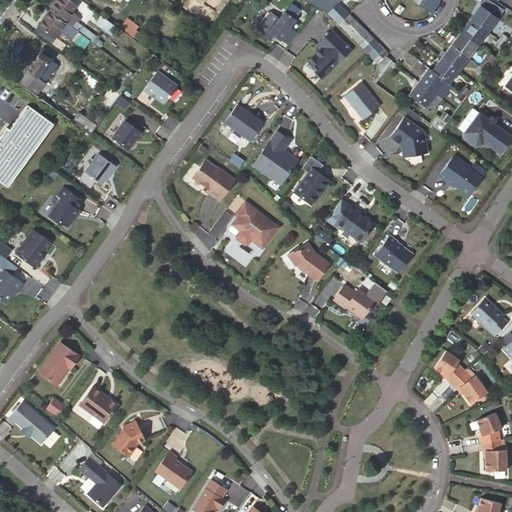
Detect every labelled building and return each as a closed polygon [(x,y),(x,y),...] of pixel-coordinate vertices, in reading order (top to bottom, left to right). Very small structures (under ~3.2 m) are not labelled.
[(70,0),(56,0),(49,10),(65,22),(78,32),(80,33),(85,37),(90,32),(72,18),(74,15),(70,12),(76,4),(70,0)] [(303,0),(327,14),(337,3),(333,0),(303,0)] [(483,0),(470,18),(488,32),(503,11),(488,0),(483,0)] [(284,11),(294,17),(299,8),(290,2),(284,11)] [(302,9),(308,13),(312,7),(306,3),(302,9)] [(339,24),(349,14),(337,3),(327,14),(339,24)] [(78,32),(65,22),(64,24),(48,12),(38,27),(54,38),(63,27),(77,38),(80,33),(78,32)] [(288,27),(293,20),(283,12),(278,19),(269,12),(256,29),(268,39),(272,35),(278,40),(279,39),(288,27)] [(344,29),(354,19),(349,14),(339,24),(344,29)] [(112,24),(100,15),(95,23),(106,32),(112,24)] [(119,29),(140,44),(145,37),(135,30),(139,26),(128,18),(119,29)] [(478,44),(488,32),(470,18),(465,25),(460,31),(478,44)] [(349,34),(359,24),(354,19),(344,29),(349,34)] [(112,36),(118,28),(112,24),(106,32),(112,36)] [(363,28),(359,24),(349,34),(353,38),(363,28)] [(38,27),(35,31),(51,43),(54,38),(38,27)] [(296,33),(288,27),(279,39),(287,45),(296,33)] [(368,33),(363,28),(353,38),(356,41),(358,43),(368,33)] [(350,49),(331,31),(320,41),(326,47),(322,51),(318,51),(307,62),(313,67),(311,69),(321,79),(338,62),(337,62),(340,59),(341,59),(350,49)] [(456,37),(450,45),(468,58),(478,44),(460,31),(456,37)] [(505,31),(498,39),(503,43),(510,34),(505,31)] [(363,48),(373,38),(368,33),(358,43),(363,48)] [(363,48),(367,52),(378,43),(373,38),(363,48)] [(503,43),(498,39),(492,48),(497,52),(503,43)] [(326,47),(320,41),(316,45),(322,51),(326,47)] [(367,52),(372,57),(382,48),(378,43),(367,52)] [(450,45),(441,57),(459,71),(468,58),(450,45)] [(377,62),(385,55),(388,53),(382,48),(372,57),(377,62)] [(27,71),(19,83),(35,94),(40,88),(37,86),(41,80),(37,77),(38,75),(46,80),(57,64),(40,52),(27,71)] [(493,56),(489,52),(482,61),(487,65),(493,56)] [(377,62),(372,81),(375,83),(391,60),(385,55),(377,62)] [(441,57),(431,70),(445,80),(445,81),(449,84),(449,83),(459,71),(441,57)] [(428,67),(418,81),(442,98),(447,91),(441,86),(445,81),(445,80),(431,70),(428,67)] [(176,85),(156,70),(143,88),(150,93),(150,92),(163,102),(176,85)] [(468,91),(474,81),(470,78),(463,87),(468,91)] [(418,81),(408,94),(424,106),(423,108),(430,114),(442,98),(418,81)] [(361,82),(344,95),(350,102),(351,101),(352,103),(351,104),(363,118),(379,106),(361,82)] [(120,94),(111,87),(94,110),(103,116),(116,98),(120,94)] [(459,104),(465,94),(460,91),(453,99),(459,104)] [(263,123),(237,103),(230,112),(223,123),(249,142),(263,123)] [(0,180),(8,186),(54,123),(27,104),(9,128),(7,127),(0,136),(0,180)] [(440,131),(447,123),(445,121),(451,113),(446,109),(440,118),(436,115),(430,124),(440,131)] [(230,112),(228,110),(220,121),(223,123),(230,112)] [(91,132),(96,124),(88,119),(79,112),(73,119),(91,132)] [(487,119),(478,112),(463,131),(464,137),(474,144),(480,144),(482,141),(498,153),(511,137),(493,123),(487,119)] [(90,116),(88,119),(96,124),(98,122),(90,116)] [(423,131),(404,117),(389,136),(400,145),(401,151),(408,156),(426,154),(424,141),(420,138),(423,134),(423,131)] [(140,132),(124,120),(111,137),(128,149),(140,132)] [(289,141),(276,132),(251,165),(279,185),(297,161),(282,151),(289,141)] [(98,153),(84,171),(101,183),(115,165),(98,153)] [(468,165),(453,154),(438,175),(452,186),(459,185),(459,188),(467,194),(480,177),(468,168),(468,165)] [(321,165),(309,156),(300,169),(307,173),(293,193),(309,204),(327,180),(316,172),(321,165)] [(215,168),(204,161),(192,178),(203,186),(203,185),(208,189),(206,192),(220,201),(235,180),(217,168),(215,168)] [(76,208),(81,200),(62,186),(56,194),(60,197),(47,215),(57,222),(59,221),(67,227),(73,218),(72,216),(77,209),(76,208)] [(236,217),(247,203),(244,201),(233,215),(236,217)] [(277,227),(247,203),(236,217),(230,224),(238,230),(235,235),(235,238),(243,244),(246,243),(250,239),(261,248),(277,227)] [(348,205),(333,225),(341,230),(342,229),(359,242),(373,223),(364,216),(361,219),(353,213),(355,210),(348,205)] [(364,216),(355,210),(353,213),(361,219),(364,216)] [(32,229),(15,253),(34,267),(42,256),(40,255),(50,242),(32,229)] [(324,237),(317,232),(313,237),(320,242),(324,237)] [(396,240),(388,235),(375,253),(382,258),(381,260),(396,270),(399,270),(409,256),(409,252),(395,242),(396,240)] [(314,252),(306,242),(298,248),(297,247),(287,255),(295,265),(296,264),(299,268),(316,280),(328,263),(314,252)] [(16,291),(22,283),(3,270),(0,273),(0,299),(5,303),(15,290),(16,291)] [(361,317),(374,300),(357,288),(354,292),(343,284),(332,299),(343,307),(345,305),(352,310),(352,312),(359,317),(361,317)] [(386,294),(380,301),(385,305),(390,298),(386,294)] [(503,314),(484,297),(470,311),(494,334),(507,321),(501,316),(503,314)] [(502,339),(507,344),(511,339),(511,334),(510,332),(502,339)] [(511,339),(507,344),(503,347),(511,357),(511,339)] [(59,342),(37,373),(54,385),(66,367),(69,369),(78,356),(59,342)] [(445,374),(445,376),(450,381),(463,368),(456,360),(457,357),(444,348),(432,365),(445,374)] [(463,368),(450,381),(456,387),(458,386),(470,402),(486,389),(474,373),(471,375),(463,368)] [(91,386),(78,404),(103,423),(116,405),(108,399),(108,400),(98,392),(98,391),(91,386)] [(63,406),(53,398),(45,408),(56,416),(63,406)] [(54,428),(22,401),(9,417),(23,428),(31,435),(41,444),(54,428)] [(481,442),(500,439),(498,429),(501,427),(496,412),(476,418),(482,433),(480,435),(481,442)] [(124,430),(121,431),(112,444),(128,456),(135,446),(134,446),(135,444),(144,440),(134,421),(123,426),(124,430)] [(31,435),(23,428),(21,431),(29,437),(31,435)] [(500,439),(481,442),(482,450),(485,451),(485,470),(506,470),(505,450),(502,449),(500,439)] [(158,469),(180,488),(192,474),(192,471),(178,459),(180,457),(173,451),(158,469)] [(102,507),(120,485),(88,457),(79,469),(95,483),(87,494),(102,507)] [(220,497),(225,488),(208,479),(191,510),(194,511),(211,511),(215,506),(218,508),(223,499),(220,497)] [(497,511),(501,502),(481,495),(476,511),(474,511),(473,511),(497,511)]
